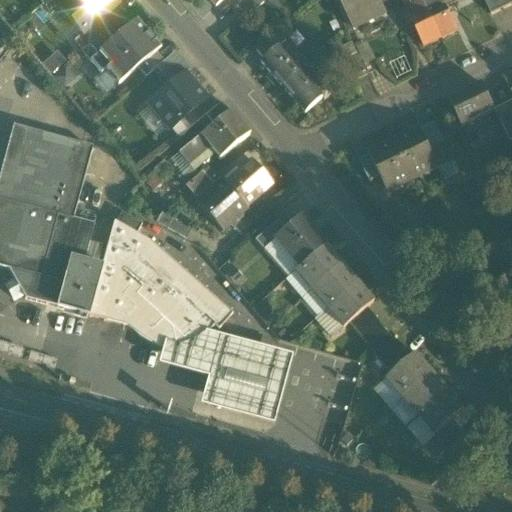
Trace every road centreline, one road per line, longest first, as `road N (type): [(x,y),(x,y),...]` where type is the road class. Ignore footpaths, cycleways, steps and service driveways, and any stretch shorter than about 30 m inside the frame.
road 1 (secondary): [(419,511),(0,397)]
road 2 (residential): [(511,406),(296,156)]
road 3 (residential): [(511,48),(296,156)]
road 4 (residential): [(296,156),(160,0)]
